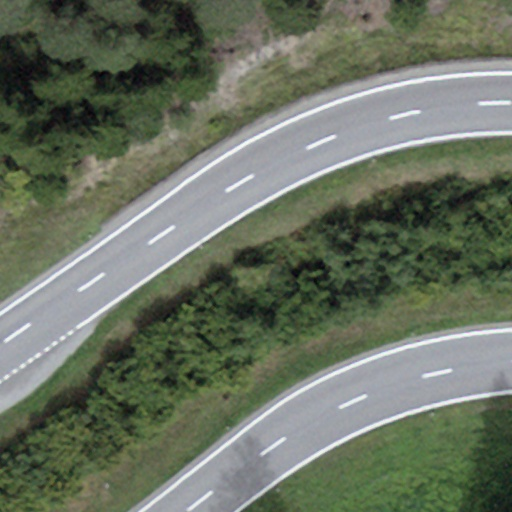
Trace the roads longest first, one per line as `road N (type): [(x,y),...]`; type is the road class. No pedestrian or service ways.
road 1 (secondary): [(511,110),(434,113),(341,139),(237,191),(0,354)]
road 2 (secondary): [(196,511),(303,431),(416,382),(511,367)]
